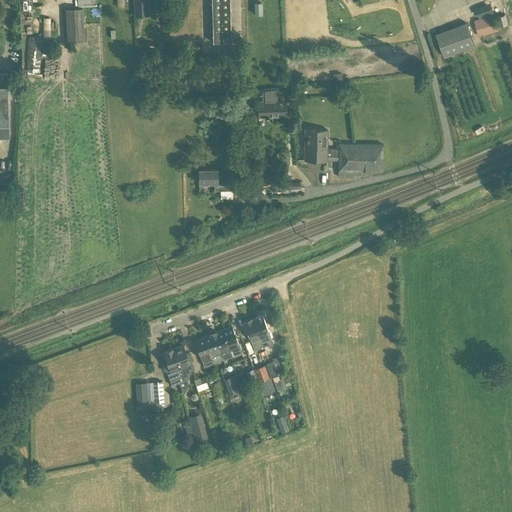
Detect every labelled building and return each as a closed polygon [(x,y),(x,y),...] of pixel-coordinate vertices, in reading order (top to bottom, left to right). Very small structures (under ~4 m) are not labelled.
[(134,0),(135,16),(148,15),(147,0),(134,0)] [(231,42),(229,0),(211,0),(213,42),(231,42)] [(254,1),(255,13),(263,13),(262,1),(254,1)] [(475,8),(480,18),(495,12),(491,2),(475,8)] [(82,44),(82,11),(65,12),(66,44),(82,44)] [(506,14),(497,16),(498,27),(508,24),(506,14)] [(474,20),(479,36),(498,30),(494,15),(474,20)] [(50,40),(49,21),(42,22),(43,40),(50,40)] [(475,46),(466,23),(436,34),(444,57),(475,46)] [(42,44),(41,35),(26,35),(27,72),(40,71),(40,53),(51,53),(50,43),(42,44)] [(0,138),(9,138),(7,73),(0,73),(0,138)] [(258,102),(258,117),(286,116),(286,101),(258,102)] [(304,129),(304,159),(327,160),(327,157),(337,157),(338,148),(327,148),(328,130),(304,129)] [(337,171),(379,172),(383,170),(383,144),(338,143),(338,148),(337,157),(337,171)] [(217,182),(217,172),(217,169),(198,169),(199,182),(217,182)] [(0,190),(10,191),(11,178),(0,177),(0,190)] [(232,191),(233,191),(232,184),(214,184),(214,191),(215,199),(232,199),(232,191)] [(272,342),(262,315),(262,316),(262,315),(255,317),(255,318),(253,319),(263,346),(272,342)] [(244,322),(254,349),(263,346),(253,319),(251,320),(251,319),(244,321),(244,322)] [(241,353),(231,326),(222,330),(232,357),(241,353)] [(213,333),(223,360),(232,357),(222,330),(213,333)] [(223,360),(213,333),(203,337),(213,364),(223,360)] [(213,364),(203,337),(194,340),(204,367),(213,364)] [(186,355),(183,345),(172,348),(184,380),(187,379),(194,366),(189,354),(186,355)] [(184,380),(172,348),(163,352),(163,353),(159,355),(163,367),(164,367),(166,371),(171,386),(178,383),(182,392),(183,391),(185,391),(188,383),(187,379),(184,380)] [(278,375),(273,362),(266,365),(270,378),(278,375)] [(257,382),(269,379),(265,367),(253,371),(257,382)] [(255,382),(251,370),(245,372),(250,384),(255,382)] [(288,371),(281,374),(285,383),(292,381),(288,371)] [(229,396),(236,393),(231,378),(223,381),(229,396)] [(264,395),(274,391),(270,380),(259,384),(264,395)] [(154,399),(147,400),(146,382),(137,382),(138,407),(163,406),(162,381),(153,381),(154,399)] [(221,395),(217,383),(211,385),(215,397),(221,395)] [(199,414),(188,418),(194,442),(206,439),(199,414)] [(283,416),(277,419),(282,433),(289,431),(283,416)]
